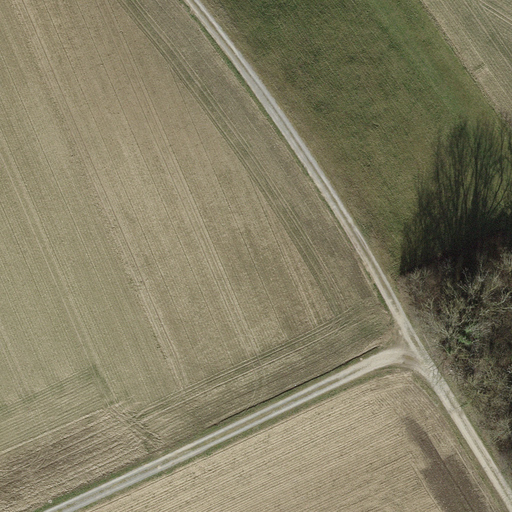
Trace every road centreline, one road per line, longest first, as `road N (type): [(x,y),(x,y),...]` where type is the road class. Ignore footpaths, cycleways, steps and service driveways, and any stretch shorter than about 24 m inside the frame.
road 1 (track): [(511,505),(321,173),(191,0)]
road 2 (track): [(416,346),(53,511)]
